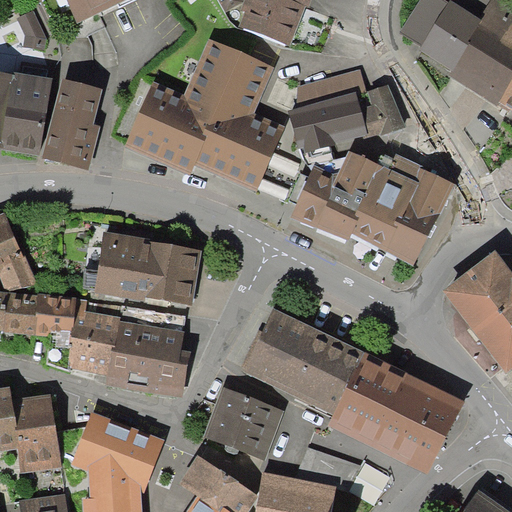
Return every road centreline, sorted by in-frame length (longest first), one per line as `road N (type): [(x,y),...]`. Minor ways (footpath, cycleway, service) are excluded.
road 1 (residential): [(0,372),(181,433),(268,244)]
road 2 (residential): [(268,244),(184,205),(63,185),(0,189)]
road 3 (residential): [(376,0),(381,49),(439,130),(473,198),(480,237)]
road 4 (residential): [(409,317),(268,244)]
road 5 (residential): [(505,426),(409,317)]
road 6 (residential): [(411,511),(468,450),(505,426)]
